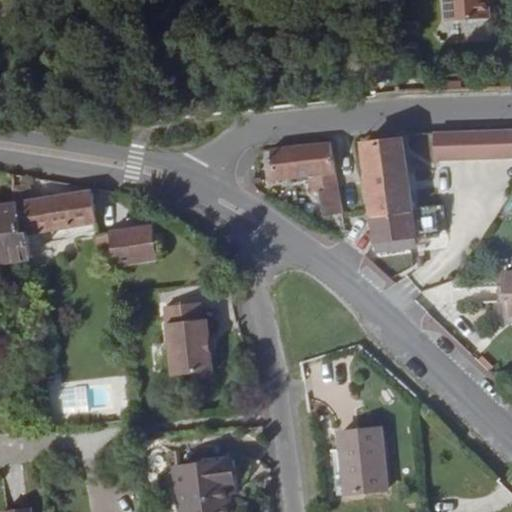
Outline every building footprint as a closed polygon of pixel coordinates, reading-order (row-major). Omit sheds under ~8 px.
[(484,22),(483,0),(440,0),(441,23),(484,22)] [(511,128),(431,130),(432,160),(511,158),(511,128)] [(404,138),(363,143),(375,242),(378,242),(379,253),(415,247),(414,237),(419,237),(440,234),(436,206),(414,208),(404,138)] [(331,145),(260,152),(256,165),(265,163),(268,182),(309,177),(311,194),(319,192),(324,218),(344,213),(336,174),(331,145)] [(92,190),(17,202),(21,233),(28,232),(28,236),(98,225),(92,190)] [(0,265),(32,262),(31,259),(30,245),(28,236),(28,232),(21,233),(17,202),(15,203),(0,205),(0,265)] [(153,226),(110,233),(114,265),(116,265),(158,259),(153,226)] [(511,268),(501,269),(501,317),(511,316),(511,268)] [(201,303),(167,307),(168,324),(173,376),(213,372),(208,320),(203,321),(201,303)] [(334,395),(341,416),(352,411),(345,391),(334,395)] [(382,429),(340,433),(347,495),(388,491),(382,429)] [(234,460),(175,467),(181,511),(232,511),(230,494),(239,492),(234,460)]
